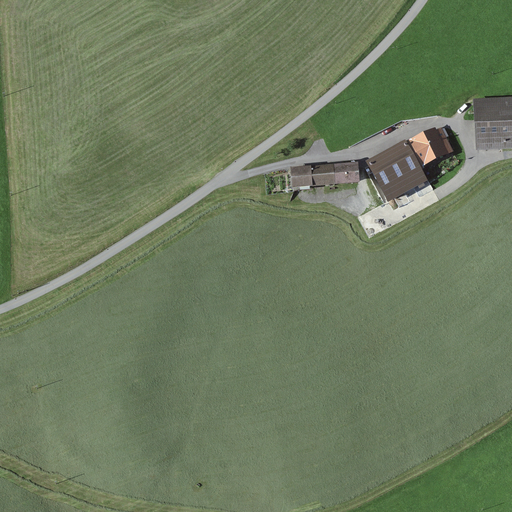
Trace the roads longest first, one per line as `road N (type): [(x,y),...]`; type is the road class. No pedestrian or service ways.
road 1 (unclassified): [(0,310),(130,243),(275,141),(373,60),(422,0)]
road 2 (track): [(463,114),(362,156),(222,179)]
